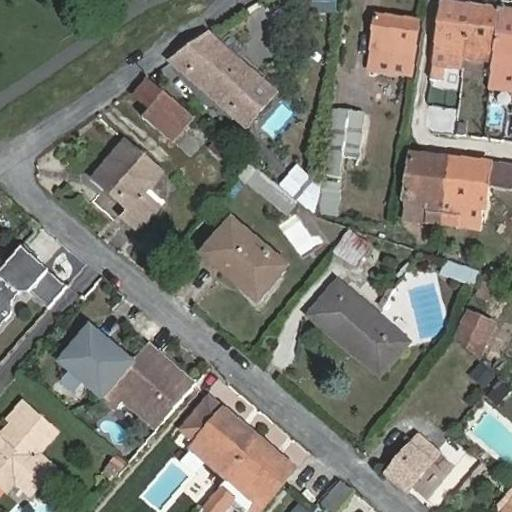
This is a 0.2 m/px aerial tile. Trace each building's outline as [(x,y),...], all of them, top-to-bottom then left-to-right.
[(336,0),(286,0),(286,13),(336,13),(336,0)] [(463,60),(469,8),(439,3),(429,80),(440,81),(442,68),(443,58),(455,59),(454,69),(462,70),(463,60)] [(492,64),(498,12),(469,8),(463,60),(492,64)] [(511,13),(498,12),(492,64),(489,89),(498,90),(500,74),(511,75),(511,13)] [(375,17),(370,57),(368,70),(409,76),(416,23),(375,17)] [(255,80),(208,34),(171,61),(228,113),(255,80)] [(455,59),(443,58),(442,68),(454,69),(455,59)] [(193,117),(146,78),(132,97),(148,110),(141,119),(173,142),(193,117)] [(273,97),(255,80),(228,113),(246,130),(273,97)] [(328,154),(342,155),(344,141),(359,143),(362,112),(334,109),(328,154)] [(108,178),(101,185),(129,210),(123,218),(138,231),(158,206),(143,193),(160,171),(124,141),(100,171),(108,178)] [(340,171),(342,155),(328,154),(326,169),(340,171)] [(433,221),(442,222),(450,159),(409,155),(404,200),(429,203),(428,215),(434,215),(433,221)] [(450,159),(442,222),(451,223),(452,217),(458,217),(460,206),(484,209),(486,188),(489,164),(450,159)] [(486,188),(491,188),(495,164),(489,164),(486,188)] [(491,188),(492,189),(507,190),(509,166),(495,164),(491,188)] [(93,178),(101,185),(108,178),(100,171),(93,178)] [(229,224),(204,253),(255,300),(281,268),(229,224)] [(335,253),(355,265),(367,245),(348,233),(335,253)] [(0,274),(0,328),(13,314),(13,301),(21,292),(33,291),(51,306),(67,287),(38,261),(40,258),(25,245),(0,274)] [(475,295),(486,300),(496,274),(486,270),(475,295)] [(309,316),(379,373),(406,340),(335,283),(309,316)] [(468,313),(491,323),(495,315),(482,310),(486,300),(475,295),(468,313)] [(477,357),(491,323),(468,313),(467,312),(456,340),(477,357)] [(101,398),(131,363),(89,327),(60,362),(101,398)] [(196,384),(148,344),(131,363),(101,398),(115,410),(122,402),(156,431),(196,384)] [(226,477),(258,439),(224,408),(223,410),(209,398),(185,426),(200,438),(191,448),(226,477)] [(0,428),(0,444),(5,439),(1,436),(27,406),(22,402),(0,428)] [(5,439),(0,444),(0,471),(12,481),(24,491),(37,490),(47,477),(48,464),(37,455),(56,431),(27,406),(1,436),(5,439)] [(293,468),(258,439),(226,477),(225,479),(227,481),(208,504),(217,511),(222,511),(239,492),(259,509),(293,468)] [(429,463),(408,445),(384,474),(405,492),(429,463)] [(0,471),(0,487),(4,491),(12,481),(0,471)] [(331,511),(334,511),(352,490),(340,479),(320,503),(331,511)] [(495,511),(511,511),(511,489),(495,507),(495,511)]
